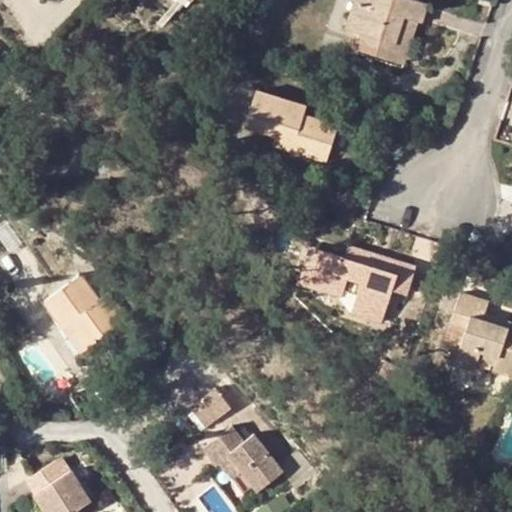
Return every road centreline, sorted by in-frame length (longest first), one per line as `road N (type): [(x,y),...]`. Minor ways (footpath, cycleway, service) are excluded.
road 1 (unclassified): [(0,400),(20,426),(106,436),(165,511)]
road 2 (residential): [(511,28),(454,187)]
